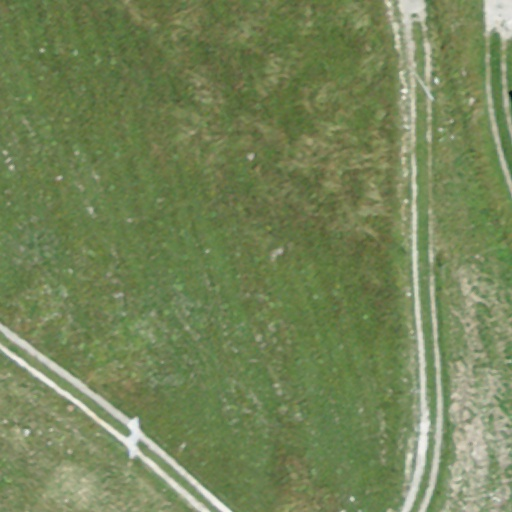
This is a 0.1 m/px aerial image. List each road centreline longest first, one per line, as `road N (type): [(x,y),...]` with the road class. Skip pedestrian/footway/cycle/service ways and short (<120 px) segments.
road 1 (track): [(405,0),(427,420),(412,511)]
road 2 (track): [(209,511),(92,406),(0,338)]
road 3 (track): [(511,175),(496,116),(494,0)]
